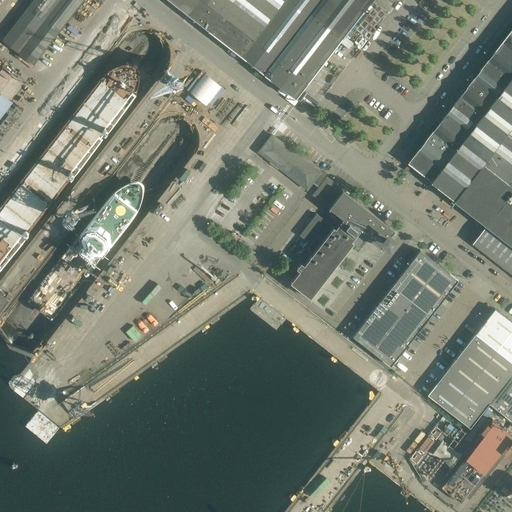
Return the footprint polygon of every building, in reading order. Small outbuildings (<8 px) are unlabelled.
[(35,63),(84,0),(33,0),(3,38),(35,63)] [(169,0),(208,30),(231,0),(169,0)] [(344,34),(313,9),(319,0),(231,0),(208,30),(295,97),(344,34)] [(344,34),(370,0),(319,0),(313,9),(344,34)] [(459,200),(511,131),(511,30),(439,125),(462,144),(434,180),(459,200)] [(0,117),(26,83),(2,65),(0,68),(0,117)] [(319,102),(307,93),(300,101),(312,110),(319,102)] [(434,180),(462,144),(439,125),(410,162),(434,180)] [(496,214),(511,193),(511,131),(459,200),(489,223),(496,214)] [(310,298),(350,246),(353,243),(359,247),(360,249),(365,242),(364,241),(367,237),(380,247),(383,244),(389,249),(398,238),(391,233),(394,229),(326,177),(320,172),(272,135),(259,152),(307,189),(312,182),(318,187),(313,194),(329,206),(329,207),(343,218),(340,222),(338,220),(334,226),(316,213),(299,235),(316,248),(304,264),(301,262),(296,268),(299,270),(290,282),(310,298)] [(411,174),(415,168),(409,164),(405,169),(411,174)] [(511,193),(496,214),(489,223),(511,240),(511,193)] [(511,240),(489,223),(474,242),(511,271),(511,240)] [(458,279),(420,250),(401,274),(439,303),(458,279)] [(409,341),(439,303),(401,274),(372,312),(409,341)] [(511,321),(495,308),(475,333),(511,361),(511,321)] [(409,341),(372,312),(353,336),(391,365),(409,341)] [(489,403),(511,373),(511,361),(475,333),(447,369),(489,403)] [(489,403),(447,369),(427,394),(470,427),(489,403)] [(511,420),(511,373),(489,403),(511,420)] [(464,495),(502,446),(510,436),(493,423),(486,433),(447,482),(464,495)] [(447,482),(486,433),(480,428),(442,477),(447,482)] [(469,499),(508,450),(502,446),(464,495),(469,499)]
